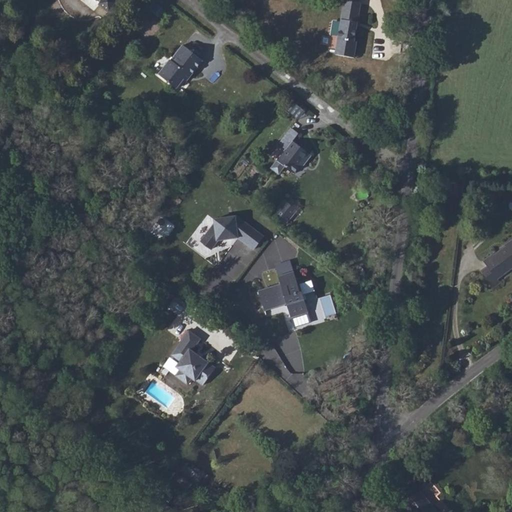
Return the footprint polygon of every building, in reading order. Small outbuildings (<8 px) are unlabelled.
[(96,0),(100,3),(99,5),(108,12),(117,1),(115,0),(96,0)] [(361,3),(345,0),(335,55),(354,58),(357,42),(354,41),(361,3)] [(97,20),(90,29),(96,34),(104,24),(97,20)] [(170,60),(159,74),(177,88),(184,79),(188,74),(190,76),(203,60),(183,45),(171,60),(170,60)] [(299,134),(292,128),(279,144),(286,149),(272,167),(273,169),(278,173),(280,173),(285,167),(294,174),(299,167),(303,162),(305,163),(311,155),(293,141),(299,134)] [(257,190),(252,196),(260,202),(264,196),(257,190)] [(285,200),(273,214),(285,224),(297,210),(285,200)] [(236,218),(235,217),(214,219),(215,223),(201,241),(212,249),(218,240),(232,239),(231,236),(235,235),(238,238),(254,249),(263,236),(238,217),(236,218)] [(511,240),(505,246),(507,247),(494,257),(493,255),(484,261),(488,267),(482,272),(494,287),(500,283),(497,278),(511,266),(511,240)] [(259,291),(265,311),(287,304),(291,318),(309,313),(302,292),(300,292),(294,272),(279,277),(282,287),(273,289),(272,287),(259,291)] [(157,318),(150,313),(145,319),(153,325),(157,318)] [(309,313),(291,318),(294,327),(311,322),(309,313)] [(201,339),(189,331),(171,355),(181,362),(177,367),(180,370),(176,376),(187,384),(192,378),(195,381),(196,380),(203,385),(216,368),(202,358),(199,358),(196,356),(197,355),(192,351),(201,339)] [(183,470),(198,483),(202,478),(199,475),(190,468),(187,465),(183,470)] [(201,471),(193,465),(190,468),(199,475),(201,471)] [(199,475),(202,478),(206,481),(209,477),(202,471),(201,471),(199,475)] [(437,511),(419,490),(403,504),(409,511),(437,511)] [(176,511),(156,496),(153,500),(167,511),(176,511)]
